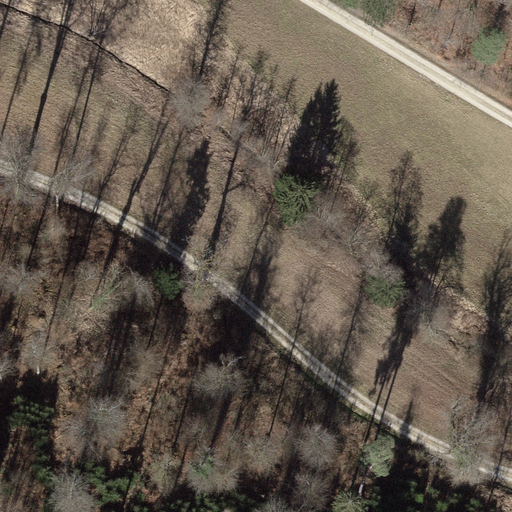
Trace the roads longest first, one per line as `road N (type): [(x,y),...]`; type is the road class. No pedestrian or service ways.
road 1 (track): [(511,473),(482,467),(381,411),(221,276),(84,190),(0,158)]
road 2 (track): [(315,0),(511,115)]
